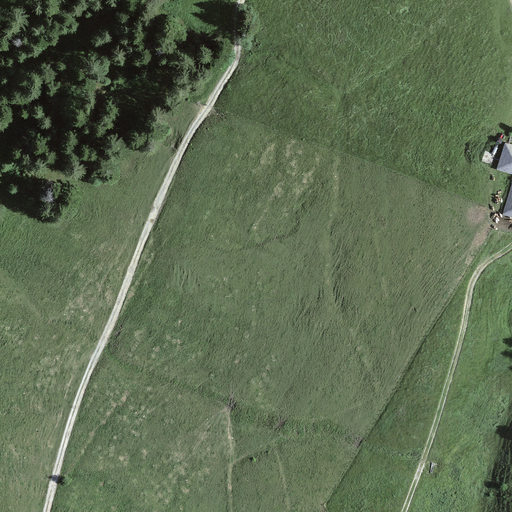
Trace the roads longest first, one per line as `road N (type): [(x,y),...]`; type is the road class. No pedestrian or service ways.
road 1 (track): [(242,0),(238,57),(147,228),(74,411),(45,511)]
road 2 (track): [(511,246),(482,266),(471,285),(433,433),(403,511)]
